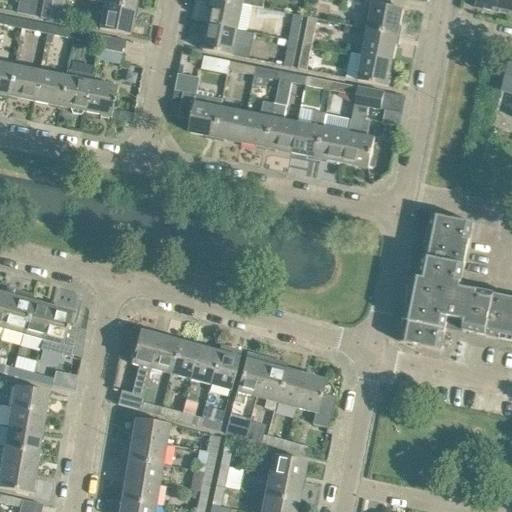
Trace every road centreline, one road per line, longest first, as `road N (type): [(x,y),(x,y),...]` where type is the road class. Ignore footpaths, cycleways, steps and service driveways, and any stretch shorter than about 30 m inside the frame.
road 1 (residential): [(372,349),(111,279)]
road 2 (residential): [(401,218),(141,163)]
road 3 (residential): [(70,511),(111,279)]
road 4 (residential): [(401,218),(440,20)]
road 5 (residential): [(141,163),(174,0)]
road 6 (residential): [(511,386),(411,366),(372,349)]
road 7 (residential): [(141,163),(0,135)]
road 8 (residential): [(346,483),(372,349)]
road 9 (residential): [(372,349),(401,218)]
road 10 (residential): [(477,511),(346,483)]
